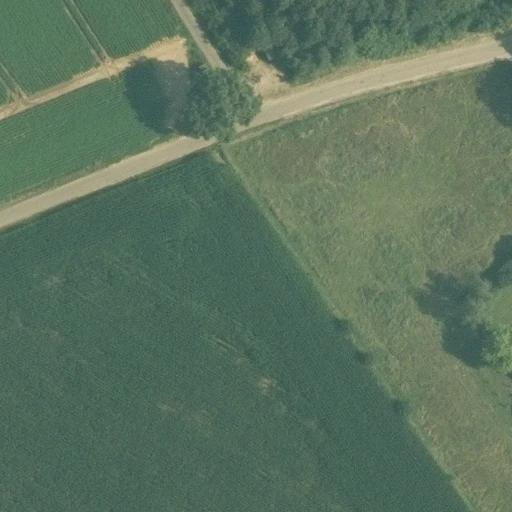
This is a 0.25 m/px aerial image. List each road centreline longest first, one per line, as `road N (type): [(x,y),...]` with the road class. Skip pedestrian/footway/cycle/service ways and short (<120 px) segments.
road 1 (unclassified): [(250,121),(365,78),(511,46)]
road 2 (unclassified): [(0,224),(250,121)]
road 3 (unclassified): [(250,121),(174,0)]
